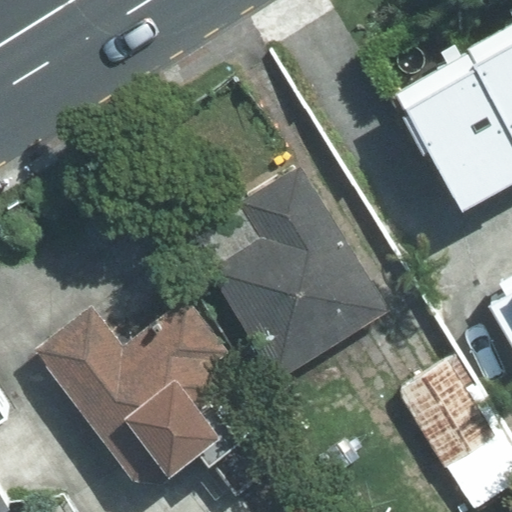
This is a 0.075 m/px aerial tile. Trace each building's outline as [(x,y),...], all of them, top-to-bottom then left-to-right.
[(511,34),(415,94),(477,194),(511,172),(511,34)] [(283,370),(396,301),(306,157),(245,195),(266,230),(215,261),(283,370)] [(511,278),(497,287),(511,311),(511,278)] [(99,296),(44,339),(145,469),(178,443),(188,457),(237,419),(219,396),(248,374),(225,346),(234,339),(193,288),(131,336),(99,296)] [(511,422),(460,343),(400,382),(477,502),(511,479),(511,422)] [(0,345),(0,510),(29,494),(0,444),(0,409),(28,394),(0,345)]
